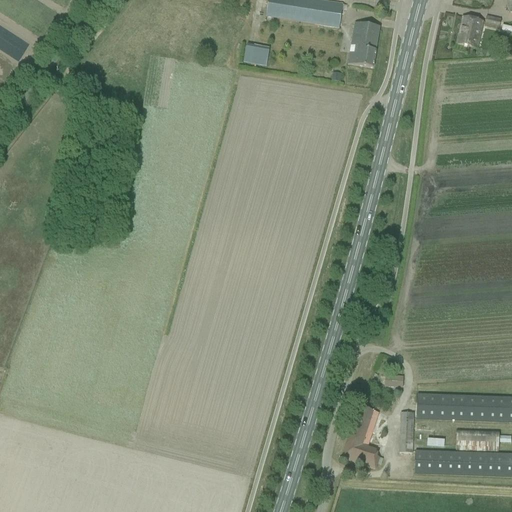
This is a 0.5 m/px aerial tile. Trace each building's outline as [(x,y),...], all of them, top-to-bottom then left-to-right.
[(338,30),(341,12),(345,13),(346,6),(307,0),(268,0),(265,18),(338,30)] [(498,30),(500,22),(486,19),(485,27),(498,30)] [(475,49),(480,26),(480,24),(463,20),(457,45),(467,48),(475,49)] [(379,28),(377,28),(354,24),(347,66),(372,70),(379,28)] [(269,50),(246,45),(243,64),(266,69),(269,50)] [(328,73),(329,66),(312,64),(311,70),(328,73)] [(383,389),(402,389),(402,378),(384,377),(383,389)] [(511,424),(511,399),(416,396),(415,420),(511,424)] [(375,471),(378,459),(376,458),(378,454),(375,453),(376,451),(367,448),(377,415),(357,408),(341,460),(375,471)] [(399,454),(411,455),(412,423),(413,420),(412,415),(409,415),(406,415),(400,414),(399,454)] [(511,438),(498,436),(498,434),(456,433),(455,449),(454,451),(497,453),(498,443),(510,444),(511,438)] [(511,457),(508,458),(415,453),(414,474),(420,474),(511,479),(511,457)]
